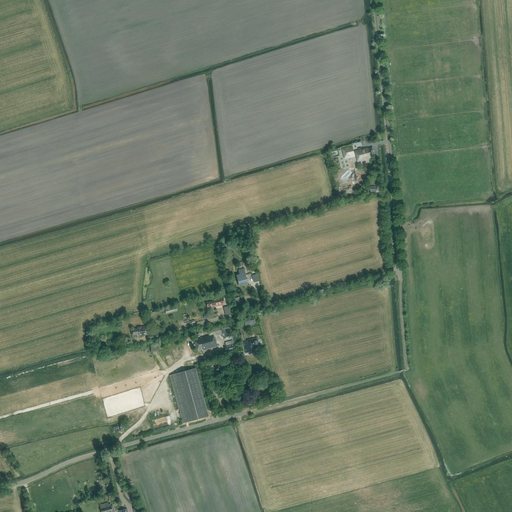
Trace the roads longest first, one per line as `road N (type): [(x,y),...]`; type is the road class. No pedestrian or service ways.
road 1 (unclassified): [(396,269),(374,0)]
road 2 (unclassified): [(0,488),(246,412)]
road 3 (track): [(396,269),(167,334)]
